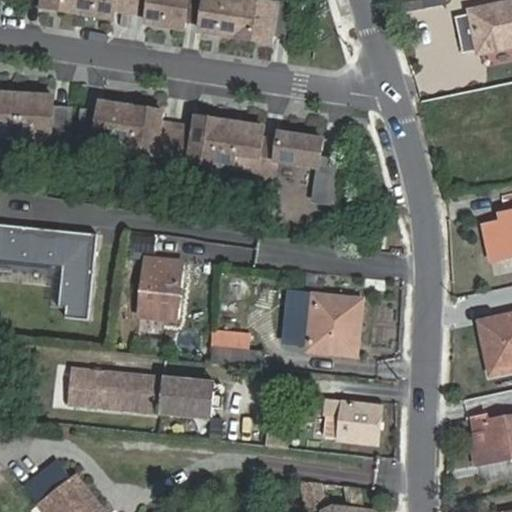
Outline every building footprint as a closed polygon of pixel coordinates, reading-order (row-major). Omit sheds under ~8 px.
[(38,0),(43,1),(41,9),(117,20),(118,12),(147,16),(146,24),(187,30),(188,22),(200,23),(199,32),(275,43),(276,34),(293,37),(298,0),(276,0),(277,0),(275,0),(38,0)] [(511,45),(511,2),(472,10),(473,15),(457,18),(464,50),(480,47),(481,52),(511,45)] [(0,140),(49,143),(49,154),(70,155),(72,107),(55,107),(56,96),(0,93),(0,140)] [(166,122),(167,111),(102,101),(100,112),(83,110),(76,156),(97,159),(100,144),(130,149),(129,154),(157,158),(155,168),(192,173),(193,163),(256,172),(254,182),(277,185),(280,163),(318,168),(313,201),(337,205),(344,158),(325,155),(327,137),(280,131),(279,138),(267,136),(268,126),(197,115),(195,126),(166,122)] [(511,256),(511,224),(507,225),(488,229),(494,260),(511,256)] [(388,229),(377,228),(376,247),(388,248),(388,229)] [(102,237),(0,229),(0,265),(68,270),(65,310),(73,311),(72,320),(95,322),(102,237)] [(228,262),(253,264),(255,247),(229,245),(228,262)] [(181,320),(187,262),(153,257),(147,316),(181,320)] [(312,340),(318,291),(295,288),(289,337),(312,340)] [(337,338),(360,341),(366,297),(318,291),(312,340),(311,348),(335,351),(337,338)] [(499,348),(487,351),(492,375),(511,371),(511,316),(493,320),(499,348)] [(481,323),(487,351),(499,348),(493,320),(481,323)] [(359,354),(360,341),(337,338),(335,351),(359,354)] [(266,347),(217,342),(217,358),(264,362),(266,347)] [(71,401),(151,410),(154,379),(155,375),(75,366),(71,401)] [(161,411),(218,417),(221,391),(213,390),(214,381),(167,376),(167,380),(164,380),(161,411)] [(164,380),(154,379),(151,410),(161,411),(164,380)] [(213,390),(221,391),(222,382),(214,381),(213,390)] [(273,430),(293,432),(297,401),(277,399),(273,430)] [(384,405),(346,401),(331,399),(329,413),(344,414),(342,440),(380,444),(384,405)] [(342,440),(344,414),(329,413),(327,438),(342,440)] [(511,458),(511,418),(499,421),(498,414),(481,417),(484,434),(475,435),(480,463),(511,458)] [(293,432),(273,430),(272,445),(291,447),(293,432)] [(46,503),(74,483),(60,464),(32,484),(46,503)] [(105,511),(81,478),(74,483),(46,503),(52,511),(105,511)]
